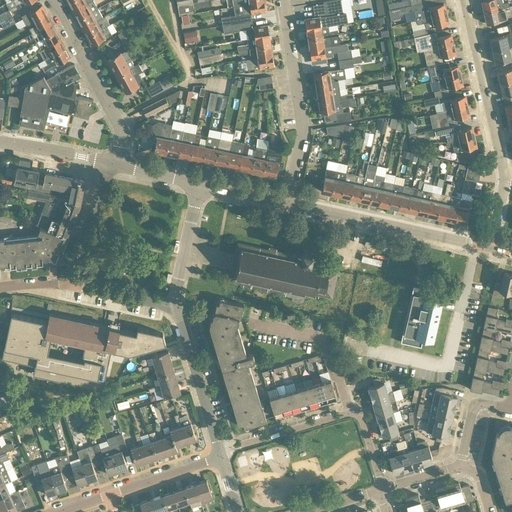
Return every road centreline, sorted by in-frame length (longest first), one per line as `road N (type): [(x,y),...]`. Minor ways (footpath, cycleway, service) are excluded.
road 1 (residential): [(494,248),(506,181),(470,0)]
road 2 (residential): [(379,490),(362,421),(352,413),(220,457)]
road 3 (residential): [(494,248),(288,203)]
road 4 (unclassified): [(288,203),(303,126),(284,0)]
road 5 (residential): [(117,165),(118,124),(50,0)]
road 6 (residential): [(220,457),(175,306)]
road 7 (residential): [(109,163),(68,283)]
road 8 (residential): [(175,306),(200,182)]
